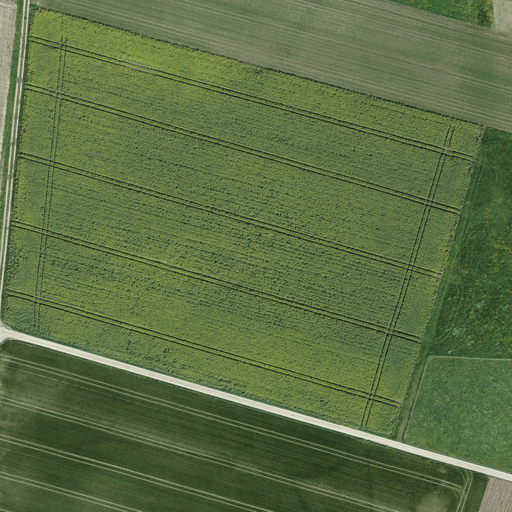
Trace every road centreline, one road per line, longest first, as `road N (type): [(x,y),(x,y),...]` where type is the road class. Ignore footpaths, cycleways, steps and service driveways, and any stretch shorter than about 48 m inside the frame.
road 1 (track): [(0,330),(511,478)]
road 2 (track): [(26,0),(0,305)]
